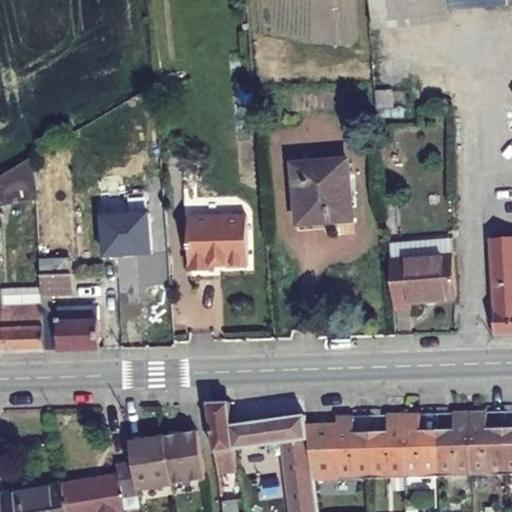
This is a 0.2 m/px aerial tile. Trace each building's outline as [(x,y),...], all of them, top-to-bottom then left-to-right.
[(380,0),(383,27),(459,21),(458,8),(457,0),(380,0)] [(457,0),(458,8),(483,6),(482,0),(457,0)] [(0,179),(0,198),(36,178),(35,158),(0,179)] [(305,162),(309,220),(360,217),(357,159),(305,162)] [(223,263),(259,261),(256,211),(198,214),(200,267),(223,266),(223,263)] [(397,239),(402,306),(418,305),(418,299),(465,296),(461,235),(397,239)] [(511,235),(497,236),(503,335),(511,334),(511,235)] [(41,260),(44,305),(48,351),(100,349),(99,307),(55,308),(55,296),(75,295),(72,258),(41,260)] [(44,305),(1,306),(2,353),(48,351),(44,305)] [(230,400),(210,401),(220,475),(239,471),(236,449),(233,423),(230,400)] [(456,427),(438,428),(439,474),(472,473),(471,410),(455,410),(456,427)] [(488,410),(471,410),(472,473),(506,472),(504,426),(488,426),(488,410)] [(421,411),(405,412),(406,475),(439,474),(438,428),(421,428),(421,411)] [(388,429),(371,429),(372,476),(406,475),(405,412),(388,412),(388,429)] [(233,423),(236,449),(269,445),(270,456),(274,458),(285,457),(292,511),(319,511),(315,477),(308,421),(307,413),(233,423)] [(355,430),(355,413),(337,413),(337,420),(308,421),(315,477),(372,476),(371,429),(355,430)] [(197,428),(130,439),(133,460),(138,487),(205,476),(197,428)] [(93,478),(63,484),(67,511),(126,511),(126,509),(142,506),(138,487),(133,460),(118,463),(121,476),(93,481),(93,478)] [(67,511),(63,484),(5,494),(8,511),(67,511)] [(224,511),(239,511),(238,499),(223,501),(224,511)]
